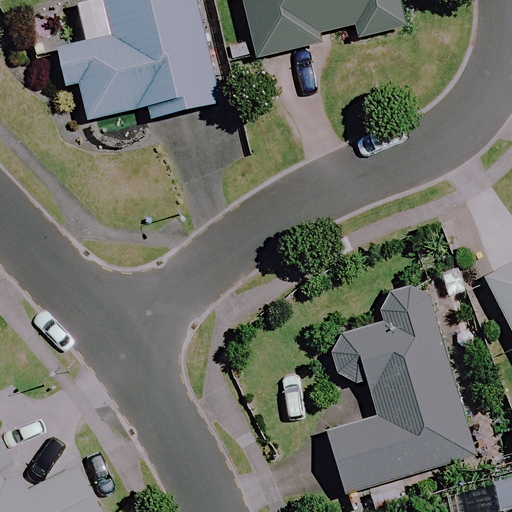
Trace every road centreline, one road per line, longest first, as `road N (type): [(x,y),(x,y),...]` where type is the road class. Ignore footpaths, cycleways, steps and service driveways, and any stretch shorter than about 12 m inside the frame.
road 1 (residential): [(504,0),(503,67),(457,118),(367,165),(107,330)]
road 2 (residential): [(107,330),(210,511)]
road 3 (residential): [(0,217),(107,330)]
